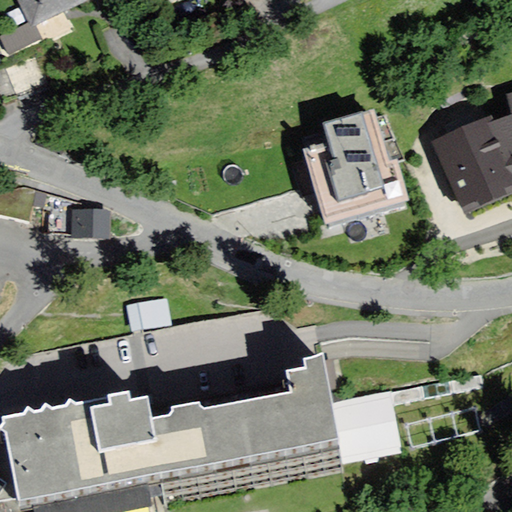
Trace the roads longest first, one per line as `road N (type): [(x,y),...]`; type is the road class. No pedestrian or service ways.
road 1 (residential): [(173,224),(270,268),(343,289),(441,296),(511,289)]
road 2 (unclassified): [(0,147),(43,112),(228,49),(289,0)]
road 3 (residential): [(0,152),(32,158),(173,224)]
road 4 (unclassified): [(35,263),(142,243),(173,224)]
